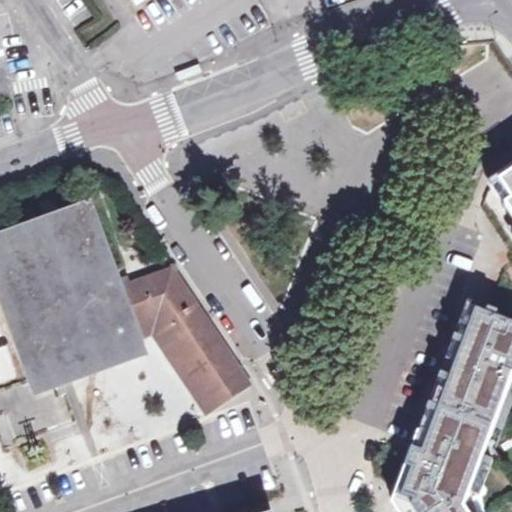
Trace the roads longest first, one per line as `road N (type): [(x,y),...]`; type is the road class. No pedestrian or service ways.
road 1 (unclassified): [(120,129),(312,427)]
road 2 (tertiary): [(444,0),(247,86),(120,129)]
road 3 (unclassified): [(78,511),(312,427)]
road 4 (unclassified): [(30,0),(120,129)]
road 5 (tertiary): [(120,129),(0,165)]
